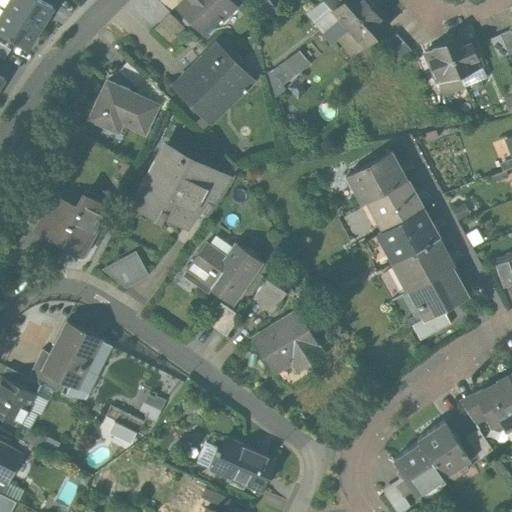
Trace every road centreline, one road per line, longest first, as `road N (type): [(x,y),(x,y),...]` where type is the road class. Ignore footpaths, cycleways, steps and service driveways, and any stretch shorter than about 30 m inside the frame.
road 1 (residential): [(298,511),(312,472),(304,443),(99,295),(76,282),(32,286),(0,323)]
road 2 (residential): [(368,511),(354,473),(367,431),(440,370),(510,332)]
road 3 (residential): [(510,332),(405,140)]
road 4 (residential): [(117,0),(51,77),(0,157)]
